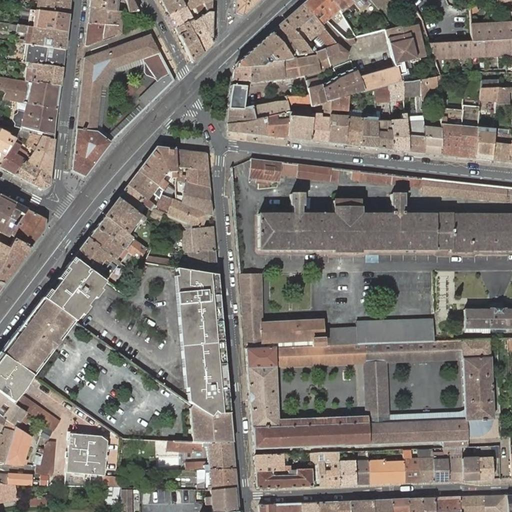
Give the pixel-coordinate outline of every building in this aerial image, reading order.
[(15,0),(16,1),(29,2),(29,0),(37,0),(40,0),(38,10),(69,15),(70,0),(15,0)] [(90,0),(89,9),(105,10),(105,0),(90,0)] [(105,0),(105,10),(118,11),(122,11),(125,11),(125,8),(118,8),(118,0),(105,0)] [(125,0),(128,11),(138,12),(131,0),(125,0)] [(160,0),(168,15),(184,6),(181,0),(160,0)] [(181,0),(184,6),(187,11),(203,2),(207,12),(211,12),(211,0),(181,0)] [(235,0),(235,13),(242,17),(255,4),(259,0),(235,0)] [(307,0),(305,2),(303,4),(320,25),(323,22),(325,20),(308,0),(307,0)] [(329,0),(308,0),(325,20),(338,10),(329,0)] [(350,0),(329,0),(338,10),(341,13),(353,3),(350,0)] [(350,0),(353,3),(359,11),(365,6),(363,3),(367,0),(350,0)] [(368,0),(377,9),(386,1),(385,0),(368,0)] [(168,15),(175,29),(187,23),(192,20),(193,21),(199,17),(207,12),(203,2),(187,11),(184,6),(168,15)] [(303,4),(284,21),(304,45),(311,39),(317,34),(323,41),(328,47),(336,44),(324,29),(320,25),(303,4)] [(475,6),(468,9),(469,15),(477,11),(475,6)] [(38,10),(30,9),(28,26),(67,32),(69,15),(38,10)] [(89,9),(88,24),(103,24),(116,25),(115,36),(121,34),(122,11),(118,11),(105,10),(89,9)] [(207,12),(199,17),(209,40),(211,39),(211,12),(207,12)] [(187,23),(202,53),(213,43),(211,39),(209,40),(199,17),(193,21),(192,20),(187,23)] [(270,33),(291,60),(293,59),(292,57),(290,54),(294,51),(298,55),(311,53),(304,45),(284,21),(270,33)] [(347,22),(335,29),(346,39),(349,39),(354,38),(356,37),(347,22)] [(187,23),(175,29),(178,36),(192,63),(193,63),(202,53),(187,23)] [(103,24),(88,24),(85,46),(86,47),(101,41),(103,24)] [(103,24),(101,41),(115,36),(116,25),(103,24)] [(65,50),(67,32),(28,26),(18,25),(17,31),(27,33),(25,41),(21,40),(21,43),(26,44),(65,50)] [(389,29),(385,30),(393,64),(395,64),(397,63),(424,57),(417,26),(408,28),(407,25),(392,28),(389,29)] [(511,25),(470,28),(472,42),(511,40),(511,25)] [(264,60),(266,63),(282,62),(291,60),(270,33),(258,43),(269,55),(264,60)] [(144,103),(147,107),(174,81),(150,35),(84,58),(71,171),(79,175),(84,177),(110,143),(96,132),(101,86),(115,69),(143,59),(144,63),(145,72),(146,74),(155,77),(158,81),(140,99),(144,103)] [(429,44),(434,59),(511,55),(511,71),(511,73),(511,72),(511,40),(472,42),(429,44)] [(323,41),(316,45),(320,50),(325,48),(328,47),(323,41)] [(235,64),(234,68),(266,66),(266,63),(264,60),(269,55),(258,43),(235,64)] [(63,68),(65,50),(26,44),(23,63),(28,63),(63,68)] [(296,59),(298,77),(320,72),(331,65),(334,63),(346,59),(348,54),(336,44),(328,47),(325,48),(320,50),(315,52),(316,55),(296,59)] [(110,143),(147,107),(144,103),(109,136),(102,131),(106,88),(118,73),(144,63),(143,59),(115,69),(101,86),(96,132),(110,143)] [(282,62),(284,79),(298,77),(296,59),(293,59),(291,60),(282,62)] [(266,66),(234,68),(232,81),(249,82),(284,79),(282,62),(266,63),(266,66)] [(26,81),(31,82),(60,87),(61,87),(63,68),(28,63),(26,81)] [(401,84),(402,84),(403,81),(400,81),(398,75),(396,66),(358,77),(355,69),(354,68),(339,75),(347,96),(349,96),(349,95),(363,92),(376,89),(389,87),(401,84)] [(347,96),(339,75),(325,84),(321,85),(319,77),(306,81),(309,95),(311,107),(323,104),(327,102),(330,101),(347,96)] [(0,90),(5,93),(2,100),(27,104),(27,103),(56,110),(60,87),(31,82),(0,76),(0,90)] [(419,90),(420,100),(428,99),(427,87),(437,87),(437,81),(437,77),(419,80),(419,85),(419,88),(419,90)] [(407,152),(425,154),(422,126),(422,116),(419,90),(419,88),(419,85),(419,80),(402,84),(401,84),(403,96),(414,95),(416,116),(404,117),(407,152)] [(403,100),(403,96),(401,84),(389,87),(390,100),(403,100)] [(242,110),(243,108),(245,87),(231,85),(229,96),(228,109),(242,110)] [(390,102),(390,100),(389,87),(376,89),(376,102),(390,102)] [(495,103),(495,104),(494,105),(498,105),(511,105),(511,91),(511,88),(499,89),(496,89),(495,98),(495,103)] [(495,103),(495,98),(496,89),(480,89),(479,99),(479,101),(495,103)] [(310,141),(311,118),(311,107),(309,95),(283,97),(285,101),(286,104),(288,109),(289,112),(286,138),(310,141)] [(327,143),(344,145),(347,117),(348,105),(348,102),(349,96),(347,96),(330,101),(330,109),(344,110),(344,116),(329,115),(329,117),(329,119),(327,143)] [(226,124),(289,112),(288,109),(286,104),(285,101),(280,102),(251,106),(243,108),(242,110),(228,109),(226,124)] [(327,102),(323,104),(322,118),(329,119),(329,117),(329,115),(330,109),(330,101),(327,102)] [(16,126),(53,136),(54,121),(56,110),(27,103),(27,104),(24,113),(19,112),(18,114),(15,116),(14,120),(16,123),(16,126)] [(438,107),(441,155),(457,157),(461,112),(462,107),(438,106),(438,107)] [(422,126),(425,154),(441,155),(438,107),(429,108),(430,125),(422,126)] [(461,112),(457,157),(473,159),(477,127),(478,109),(465,108),(465,113),(461,112)] [(227,132),(286,138),(289,112),(226,124),(227,132)] [(392,150),(407,152),(404,117),(404,112),(400,112),(401,120),(391,120),(390,121),(392,150)] [(361,119),(361,118),(347,117),(344,145),(359,146),(361,119)] [(359,146),(376,148),(376,122),(376,121),(376,117),(373,117),(373,120),(361,119),(359,146)] [(310,141),(327,143),(329,119),(322,118),(311,118),(310,141)] [(376,148),(392,150),(390,121),(380,120),(376,121),(376,122),(376,148)] [(473,159),(490,161),(492,129),(477,127),(473,159)] [(490,161),(508,163),(510,141),(510,131),(511,130),(507,130),(507,136),(495,134),(495,128),(492,128),(492,129),(490,161)] [(54,140),(53,139),(41,136),(20,130),(12,129),(10,136),(14,139),(16,140),(18,135),(21,136),(21,137),(29,139),(26,145),(34,149),(52,159),(54,140)] [(10,136),(7,134),(6,137),(0,133),(0,162),(14,139),(10,136)] [(21,143),(16,140),(14,139),(0,162),(0,167),(15,175),(24,160),(14,155),(20,146),(21,143)] [(50,178),(52,159),(34,149),(31,154),(28,153),(29,151),(20,146),(14,155),(24,160),(50,178)] [(156,148),(138,172),(162,190),(167,184),(161,179),(167,172),(171,172),(171,178),(175,178),(175,150),(156,148)] [(205,153),(175,150),(175,178),(176,181),(181,182),(182,169),(186,169),(186,183),(209,188),(206,154),(205,153)] [(287,175),(288,163),(251,159),(249,178),(256,179),(256,183),(270,184),(270,181),(278,181),(279,174),(287,175)] [(49,186),(50,178),(24,160),(15,175),(43,190),(49,186)] [(298,164),(288,163),(287,175),(287,176),(296,177),(298,164)] [(338,168),(298,164),(296,177),(336,182),(338,168)] [(387,174),(361,171),(360,179),(367,180),(385,183),(387,174)] [(138,172),(127,185),(148,200),(151,196),(155,191),(160,194),(162,190),(138,172)] [(387,174),(385,183),(421,188),(421,193),(506,202),(507,187),(387,174)] [(182,203),(207,214),(211,216),(209,188),(186,183),(185,182),(182,203)] [(127,185),(117,199),(138,215),(145,206),(152,212),(150,216),(159,220),(163,212),(154,208),(155,206),(148,200),(127,185)] [(292,214),(258,214),(258,250),(332,250),(332,253),(360,253),(360,251),(434,251),(434,249),(450,249),(450,252),(471,252),(471,251),(511,250),(511,214),(402,214),(402,213),(400,213),(400,206),(402,206),(403,195),(390,194),(391,206),(392,206),(392,212),(390,212),(390,214),(360,214),(359,190),(332,190),(332,214),(300,214),(300,206),(302,206),(302,194),(290,194),(290,206),(292,206),(292,214)] [(27,210),(0,195),(0,232),(8,237),(10,234),(27,210)] [(187,228),(187,231),(202,229),(207,214),(182,203),(174,200),(169,198),(163,212),(191,224),(192,227),(187,228)] [(117,199),(104,217),(126,234),(137,220),(141,223),(142,222),(142,223),(143,223),(144,223),(145,223),(145,222),(146,222),(146,221),(147,221),(138,215),(117,199)] [(27,210),(10,234),(14,238),(13,239),(30,249),(45,230),(46,220),(27,210)] [(104,217),(95,228),(123,248),(128,252),(137,259),(141,257),(144,253),(145,248),(126,234),(104,217)] [(185,252),(189,253),(214,250),(212,227),(202,229),(187,231),(187,234),(184,234),(185,252)] [(95,228),(87,238),(115,259),(123,248),(95,228)] [(72,258),(105,281),(108,278),(101,273),(111,261),(117,266),(120,263),(115,259),(87,238),(72,258)] [(0,284),(2,286),(30,249),(13,239),(8,249),(0,244),(0,284)] [(123,248),(115,259),(120,263),(128,252),(123,248)] [(214,250),(189,253),(190,270),(217,275),(214,250)] [(42,297),(41,298),(74,321),(93,297),(105,281),(72,258),(56,279),(60,281),(51,293),(47,290),(57,297),(51,304),(42,297)] [(167,261),(146,258),(144,262),(166,266),(167,261)] [(108,278),(117,266),(111,261),(101,273),(108,278)] [(184,354),(188,401),(191,403),(211,417),(214,412),(218,414),(229,413),(226,384),(215,386),(214,378),(226,377),(223,351),(222,335),(220,309),(208,310),(207,302),(219,301),(217,275),(190,270),(176,268),(182,337),(184,354)] [(239,274),(243,324),(261,323),(260,274),(239,274)] [(47,290),(42,297),(51,304),(57,297),(47,290)] [(21,325),(0,352),(3,354),(29,372),(32,368),(36,371),(65,333),(74,321),(41,298),(32,310),(31,312),(32,315),(27,322),(21,325)] [(220,309),(219,301),(207,302),(208,310),(220,309)] [(511,309),(463,310),(463,329),(489,329),(504,329),(505,328),(511,328),(511,309)] [(31,312),(21,325),(27,322),(32,315),(31,312)] [(243,324),(245,349),(297,347),(364,345),(378,344),(433,342),(433,320),(355,322),(356,328),(322,329),(321,320),(261,323),(243,324)] [(461,341),(461,352),(462,358),(464,413),(464,419),(489,419),(492,419),(488,340),(461,341)] [(451,353),(461,352),(461,341),(433,342),(378,344),(379,358),(451,356),(451,353)] [(451,356),(379,358),(378,344),(364,345),(364,362),(379,362),(385,361),(462,358),(461,352),(451,353),(451,356)] [(297,347),(297,364),(364,362),(364,345),(297,347)] [(245,349),(246,367),(275,365),(297,364),(297,347),(245,349)] [(3,354),(0,352),(0,394),(11,402),(31,416),(38,421),(43,425),(51,431),(58,422),(50,416),(20,392),(24,386),(33,375),(29,372),(3,354)] [(379,362),(364,362),(367,418),(387,417),(387,416),(385,361),(379,362)] [(246,367),(251,428),(277,427),(277,421),(275,365),(246,367)] [(215,386),(226,384),(226,377),(214,378),(215,386)] [(11,402),(0,394),(0,415),(5,419),(13,424),(16,420),(19,422),(20,420),(26,424),(31,416),(11,402)] [(211,417),(191,403),(189,406),(192,439),(195,439),(195,444),(202,445),(205,445),(232,443),(230,422),(229,413),(218,414),(214,412),(211,417)] [(387,416),(387,417),(367,418),(367,423),(464,419),(464,413),(387,416)] [(367,418),(277,421),(277,427),(367,423),(367,418)] [(0,433),(0,461),(4,463),(10,444),(15,427),(15,425),(13,424),(5,419),(2,425),(9,427),(8,429),(4,428),(2,434),(0,433)] [(489,424),(489,419),(464,419),(367,423),(368,444),(443,442),(443,448),(446,448),(461,447),(468,447),(468,444),(467,444),(467,440),(467,434),(481,434),(485,429),(489,424)] [(367,423),(277,427),(251,428),(253,449),(368,444),(367,423)] [(92,474),(104,475),(106,441),(100,436),(68,434),(64,486),(91,487),(92,474)] [(10,444),(4,463),(14,464),(18,446),(25,448),(27,440),(14,436),(12,445),(10,444)] [(48,475),(49,475),(53,475),(55,442),(47,441),(43,446),(44,447),(40,466),(35,466),(35,473),(48,475)] [(233,457),(232,443),(205,445),(202,445),(195,444),(192,444),(174,443),(167,442),(166,447),(166,452),(191,454),(191,453),(202,453),(202,449),(206,449),(207,467),(204,467),(185,467),(185,472),(196,472),(204,472),(234,469),(233,457)] [(21,464),(25,448),(18,446),(14,464),(21,464)] [(491,454),(491,446),(476,447),(476,454),(491,454)] [(461,447),(446,448),(447,455),(461,455),(461,447)] [(476,447),(468,447),(461,447),(461,455),(476,454),(476,447)] [(432,448),(432,454),(432,456),(443,455),(443,448),(432,448)] [(285,457),(285,454),(253,455),(255,471),(289,470),(289,467),(282,467),(282,457),(285,457)] [(443,459),(443,455),(432,456),(432,458),(433,482),(448,481),(446,459),(443,459)] [(476,457),(461,458),(462,481),(477,480),(476,457)] [(491,457),(476,457),(477,480),(492,480),(491,457)] [(418,482),(418,458),(403,459),(403,461),(404,483),(418,482)] [(432,458),(418,458),(418,482),(433,482),(432,458)] [(446,459),(448,481),(462,481),(461,458),(446,459)] [(369,484),(368,460),(353,461),(355,485),(369,484)] [(383,460),(368,460),(369,484),(404,483),(403,461),(383,462),(383,460)] [(353,461),(339,462),(340,486),(355,485),(353,461)] [(340,486),(339,462),(318,462),(319,474),(324,474),(324,486),(340,486)] [(236,488),(234,469),(204,472),(196,472),(197,481),(205,481),(205,485),(197,487),(197,490),(201,490),(206,491),(209,490),(236,488)] [(311,469),(289,470),(255,471),(256,488),(256,489),(257,489),(312,487),(311,469)] [(8,485),(12,485),(31,486),(31,475),(9,475),(0,473),(0,479),(2,485),(8,485)] [(48,475),(40,474),(39,485),(47,486),(48,475)] [(119,487),(120,487),(120,477),(104,475),(103,487),(119,487)] [(0,503),(14,500),(12,485),(8,485),(2,485),(0,484),(0,503)] [(102,487),(102,502),(117,502),(119,487),(103,487),(102,487)] [(211,511),(227,511),(238,511),(236,488),(209,490),(210,497),(204,498),(205,506),(211,505),(211,511)] [(132,511),(132,489),(121,489),(121,511),(132,511)] [(194,502),(194,489),(174,489),(174,502),(194,502)] [(505,511),(505,495),(483,496),(483,511),(505,511)] [(483,511),(483,496),(459,497),(459,511),(483,511)] [(459,511),(459,497),(434,498),(433,511),(459,511)] [(421,511),(421,498),(407,499),(408,511),(421,511)] [(433,511),(434,498),(421,498),(421,511),(433,511)] [(390,511),(391,499),(373,500),(373,511),(390,511)] [(408,511),(407,499),(391,499),(390,511),(408,511)] [(354,501),(349,501),(349,511),(373,511),(373,500),(357,501),(354,501)] [(349,511),(349,501),(337,502),(337,511),(349,511)] [(337,511),(337,502),(316,503),(316,511),(337,511)] [(316,511),(316,503),(300,503),(300,511),(316,511)]
